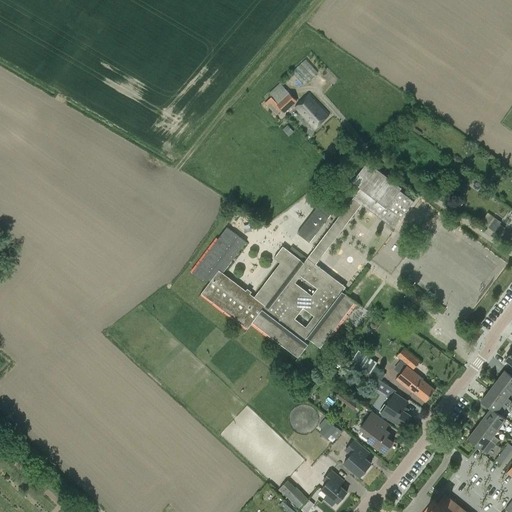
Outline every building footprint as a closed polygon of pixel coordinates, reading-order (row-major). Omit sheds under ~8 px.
[(302,84),(317,73),(307,59),(291,69),(302,84)] [(288,94),(278,104),(272,97),(265,103),(277,115),(282,111),(283,109),(285,112),(297,101),(290,93),(288,94)] [(295,108),(314,129),(330,115),(311,94),(295,108)] [(347,295),(346,295),(342,292),(346,287),(316,264),(364,201),(387,219),(395,226),(414,202),(414,201),(400,191),(402,188),(369,162),(354,182),(361,188),(356,195),(338,218),(315,248),(308,258),(304,263),(283,247),(274,258),(281,263),(254,298),(223,273),(246,242),(228,228),(227,227),(192,273),(204,282),(206,278),(211,282),(201,294),(247,329),(252,322),(298,358),(308,344),(304,341),(307,338),(320,348),(356,302),(348,296),(347,295)] [(293,232),(307,242),(330,211),(316,201),(293,232)] [(481,223),(488,226),(493,215),(486,212),(481,223)] [(504,239),(508,233),(503,230),(505,228),(500,224),(501,222),(495,218),(488,227),(504,239)] [(406,367),(405,369),(398,377),(396,379),(412,393),(413,392),(426,402),(435,390),(423,380),(424,379),(413,370),(421,361),(404,348),(398,355),(397,357),(408,366),(407,367),(406,367)] [(373,369),(377,364),(358,349),(352,358),(374,375),(377,372),(373,369)] [(511,376),(504,370),(496,381),(511,392),(511,390),(511,376)] [(511,392),(496,381),(489,391),(503,402),(509,406),(510,404),(511,406),(511,400),(511,401),(507,398),(511,392)] [(496,412),(503,402),(489,391),(481,401),(491,408),(496,412)] [(381,414),(403,429),(411,417),(402,411),(408,402),(395,393),(381,414)] [(506,419),(496,412),(491,408),(483,418),(498,430),(506,419)] [(359,428),(364,432),(361,436),(384,454),(392,443),(383,436),(385,434),(383,432),(388,425),(371,412),(359,428)] [(324,438),(330,434),(333,437),(338,433),(326,417),(317,425),(321,429),(319,431),(324,438)] [(483,418),(475,428),(496,444),(499,440),(493,435),(498,430),(483,418)] [(496,444),(475,428),(467,439),(470,440),(469,443),(471,444),(473,444),(487,454),(492,447),(493,448),(496,444)] [(360,477),(361,476),(362,475),(364,475),(365,473),(366,471),(366,470),(371,464),(359,454),(364,449),(354,440),(344,451),(350,456),(344,463),(360,477)] [(511,446),(508,444),(503,450),(508,454),(511,448),(511,446)] [(500,464),(508,454),(503,450),(495,460),(500,464)] [(344,495),(347,492),(339,486),(343,481),(331,470),(323,480),(326,483),(321,489),(328,494),(324,499),(332,505),(336,501),(338,503),(340,500),(342,499),(343,499),(344,498),(344,497),(344,495)] [(298,508),(307,499),(296,488),(295,489),(287,482),(278,491),(286,499),(287,497),(298,508)] [(466,511),(444,494),(434,506),(432,504),(425,511),(466,511)]
